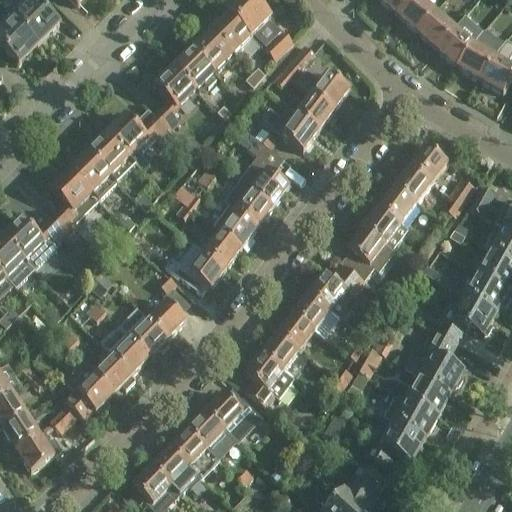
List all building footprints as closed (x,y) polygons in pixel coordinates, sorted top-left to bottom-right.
[(60,29),(31,0),(17,0),(15,2),(18,5),(7,16),(40,50),(60,29)] [(65,0),(78,12),(89,0),(65,0)] [(262,16),(266,12),(253,0),(244,0),(226,18),(252,45),(265,58),(282,41),(284,39),(262,16)] [(382,0),(379,5),(399,22),(418,2),(418,0),(382,0)] [(417,39),(436,18),(418,2),(399,22),(417,39)] [(0,49),(20,69),(40,50),(7,16),(0,22),(0,49)] [(215,28),(218,31),(210,39),(233,63),(252,45),(226,18),(215,28)] [(437,56),(455,35),(436,18),(417,39),(437,56)] [(457,73),(473,50),(455,35),(437,56),(457,73)] [(215,80),(233,63),(210,39),(191,57),(215,80)] [(282,41),(265,58),(274,68),(292,51),(282,41)] [(473,50),(457,73),(482,88),(495,63),(502,55),(480,43),(475,51),(473,50)] [(502,55),(495,63),(482,88),(503,100),(511,83),(511,72),(508,71),(511,63),(511,51),(508,49),(502,55)] [(314,60),(304,51),(282,77),(290,83),(297,74),(300,76),(314,60)] [(213,82),(215,80),(191,57),(173,75),(196,98),(205,89),(208,92),(216,85),(213,82)] [(258,73),(252,80),(259,87),(265,81),(258,73)] [(196,98),(173,75),(166,82),(164,80),(152,91),(169,109),(154,123),(169,138),(180,129),(173,121),(196,98)] [(296,89),(312,101),(334,117),(350,96),(328,79),(321,88),(306,76),(296,89)] [(281,93),(290,83),(282,77),(274,87),(281,93)] [(254,94),(259,87),(252,80),(245,86),(254,94)] [(319,138),(334,117),(312,101),(296,121),(319,138)] [(217,119),(225,128),(232,121),(224,113),(217,119)] [(303,159),(319,138),(296,121),(286,114),(271,134),(303,159)] [(166,153),(175,144),(169,138),(154,123),(139,138),(122,121),(111,132),(113,134),(106,141),(135,171),(141,178),(150,170),(140,159),(156,144),(166,153)] [(135,171),(106,141),(88,159),(117,189),(135,171)] [(270,157),(272,155),(278,146),(270,141),(262,151),(270,157)] [(251,197),(274,214),(289,193),(278,185),(282,180),(277,177),(284,167),(270,157),(262,151),(255,146),(248,155),(256,161),(237,186),(251,197)] [(426,152),(410,173),(432,191),(448,170),(426,152)] [(117,189),(88,159),(69,178),(98,207),(117,189)] [(417,211),(432,191),(410,173),(394,194),(417,211)] [(98,207),(69,178),(62,185),(60,183),(48,194),(65,211),(50,226),(65,241),(75,232),(74,230),(98,207)] [(208,180),(200,191),(208,197),(216,187),(208,180)] [(451,200),(464,209),(476,192),(464,183),(451,200)] [(228,213),(258,235),(274,214),(251,197),(237,186),(221,207),(228,213)] [(172,203),(184,211),(192,217),(200,207),(181,192),(172,203)] [(394,194),(379,214),(402,231),(417,211),(394,194)] [(494,202),(482,195),(471,215),(482,222),(494,202)] [(142,199),(136,206),(146,217),(152,210),(142,199)] [(494,229),(503,234),(511,239),(511,206),(508,204),(494,229)] [(463,213),(455,207),(448,217),(455,222),(463,213)] [(185,227),(192,217),(184,211),(177,221),(185,227)] [(213,233),(220,238),(243,255),(258,235),(228,213),(213,233)] [(361,229),(364,233),(363,234),(386,251),(392,256),(408,236),(402,231),(379,214),(369,227),(365,225),(361,229)] [(121,229),(129,237),(135,230),(127,222),(121,229)] [(65,241),(50,226),(35,240),(19,223),(7,235),(9,237),(2,244),(26,268),(34,277),(60,251),(58,248),(65,241)] [(458,229),(454,235),(465,241),(469,235),(458,229)] [(363,234),(362,235),(348,254),(371,271),(386,251),(363,234)] [(511,239),(503,234),(491,256),(511,267),(511,239)] [(462,247),(465,241),(454,235),(451,240),(462,247)] [(242,257),(243,255),(220,238),(205,259),(227,277),(228,276),(242,257)] [(426,250),(434,255),(441,246),(433,240),(426,250)] [(73,249),(66,241),(63,245),(70,252),(73,249)] [(2,244),(0,246),(0,278),(7,286),(26,268),(2,244)] [(212,297),(227,277),(205,259),(193,250),(178,269),(172,264),(165,273),(201,301),(207,294),(212,297)] [(426,265),(434,255),(426,250),(419,259),(426,265)] [(126,252),(117,262),(124,269),(134,258),(126,252)] [(511,267),(491,256),(478,279),(511,298),(511,267)] [(84,277),(93,287),(101,278),(102,277),(93,268),(84,277)] [(321,279),(318,281),(314,286),(313,289),(315,291),(308,300),(331,318),(331,317),(341,324),(344,327),(351,316),(345,311),(353,302),(355,304),(366,290),(359,285),(339,270),(329,283),(324,280),(323,281),(321,279)] [(430,274),(425,281),(435,286),(438,279),(430,274)] [(93,287),(88,293),(101,303),(113,289),(101,278),(93,287)] [(465,303),(497,321),(503,310),(507,312),(511,302),(511,298),(478,279),(465,303)] [(177,292),(171,285),(161,295),(167,302),(177,292)] [(331,317),(331,318),(308,300),(292,320),(315,338),(325,345),(341,324),(331,317)] [(414,307),(406,303),(400,314),(408,318),(414,307)] [(497,321),(465,303),(450,330),(444,327),(437,340),(458,352),(467,335),(484,344),(497,321)] [(144,319),(150,325),(171,345),(187,328),(167,308),(159,316),(153,310),(144,319)] [(86,318),(96,328),(105,318),(96,309),(86,318)] [(62,323),(51,312),(42,321),(53,332),(62,323)] [(13,328),(19,322),(12,314),(5,320),(13,328)] [(0,324),(0,327),(6,334),(13,328),(5,320),(0,324)] [(299,358),(315,338),(292,320),(277,341),(299,358)] [(164,358),(169,353),(167,348),(171,345),(150,325),(132,343),(152,363),(159,356),(164,358)] [(420,384),(451,401),(464,378),(448,369),(458,352),(437,340),(430,354),(435,357),(429,368),(411,363),(404,375),(420,384)] [(65,349),(73,356),(80,348),(73,341),(65,349)] [(284,379),(299,358),(277,341),(261,361),(284,379)] [(132,343),(114,361),(134,381),(137,378),(141,382),(149,373),(146,369),(152,363),(132,343)] [(349,362),(349,363),(357,369),(365,359),(357,352),(349,362)] [(369,384),(384,363),(373,357),(359,379),(369,384)] [(294,386),(284,379),(261,361),(260,362),(256,359),(249,369),(253,372),(245,382),(252,387),(244,397),(267,415),(275,405),(278,407),(294,386)] [(96,379),(116,399),(122,393),(126,397),(135,388),(131,384),(134,381),(114,361),(96,379)] [(109,413),(106,409),(116,399),(96,379),(84,368),(64,388),(74,398),(65,407),(84,427),(94,418),(95,420),(97,418),(100,422),(109,413)] [(30,388),(37,381),(28,372),(21,379),(30,388)] [(345,376),(338,386),(347,392),(353,383),(345,376)] [(0,406),(13,398),(0,377),(0,406)] [(46,390),(37,381),(30,388),(39,397),(46,390)] [(408,406),(439,423),(451,401),(420,384),(408,406)] [(339,403),(347,392),(338,386),(331,397),(339,403)] [(345,401),(356,407),(362,397),(351,391),(345,401)] [(0,431),(2,435),(27,419),(13,398),(0,406),(0,431)] [(206,418),(226,437),(234,445),(252,426),(224,399),(206,418)] [(387,425),(426,447),(439,423),(408,406),(397,400),(383,423),(387,425)] [(72,415),(53,434),(61,441),(80,422),(72,415)] [(208,456),(226,437),(206,418),(188,436),(208,456)] [(16,457),(41,442),(27,419),(2,435),(16,457)] [(426,447),(387,425),(381,427),(373,441),(375,446),(372,451),(374,453),(367,464),(388,475),(396,460),(413,470),(426,447)] [(219,467),(208,456),(188,436),(170,454),(201,485),(219,467)] [(16,457),(30,479),(55,464),(61,457),(54,445),(50,447),(45,439),(41,442),(16,457)] [(201,485),(170,454),(152,472),(181,501),(189,492),(192,495),(201,485)] [(155,511),(170,511),(181,501),(152,472),(134,491),(154,511),(155,511)] [(362,472),(346,499),(360,511),(370,511),(386,486),(362,472)] [(246,476),(238,485),(246,492),(254,483),(246,476)] [(360,511),(346,499),(345,497),(331,511),(360,511)] [(254,501),(243,511),(261,511),(264,510),(254,501)]
